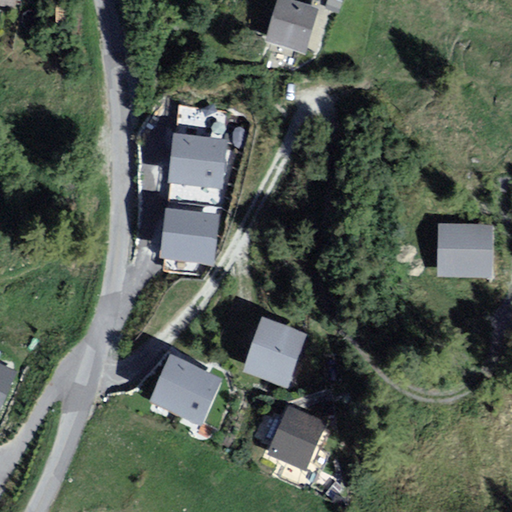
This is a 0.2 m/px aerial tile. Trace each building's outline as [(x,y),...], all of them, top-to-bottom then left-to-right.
[(295,0),(278,0),(266,38),(305,51),(320,8),(295,0)] [(223,138),(174,133),(161,269),(210,274),(223,138)] [(496,226),(441,225),(440,274),(495,276),(496,226)] [(261,319),(245,372),(290,386),(306,333),(261,319)] [(164,351),(144,401),(205,425),(224,375),(164,351)] [(0,412),(21,370),(0,359),(0,412)] [(286,403),(265,454),(308,473),(330,422),(286,403)]
